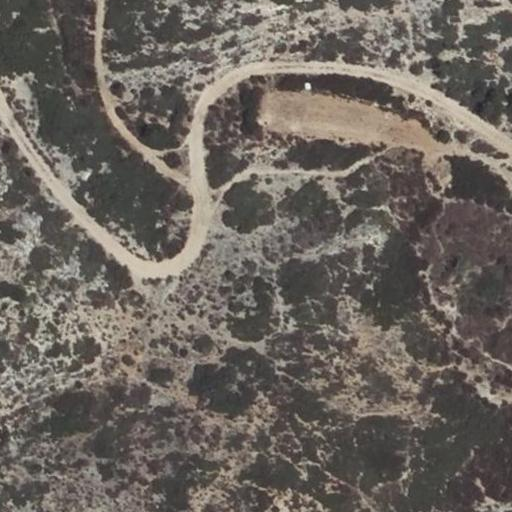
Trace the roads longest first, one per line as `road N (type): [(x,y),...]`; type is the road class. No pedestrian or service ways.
road 1 (track): [(511,143),(405,80),(302,62),(238,72),(215,86),(198,123),(206,230),(191,257),(162,273),(138,272),(65,194),(0,102)]
road 2 (track): [(198,173),(191,178),(158,158),(117,121),(99,68),(103,0)]
